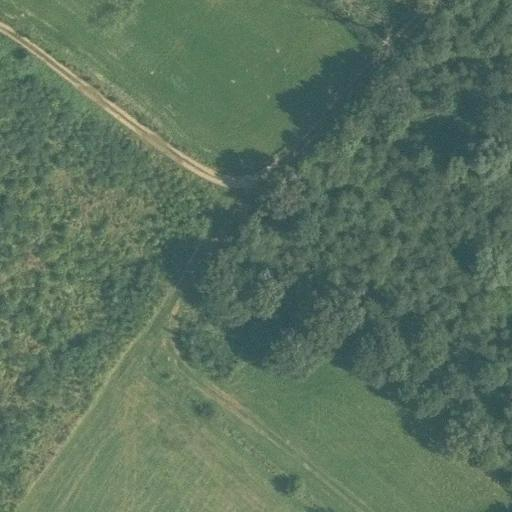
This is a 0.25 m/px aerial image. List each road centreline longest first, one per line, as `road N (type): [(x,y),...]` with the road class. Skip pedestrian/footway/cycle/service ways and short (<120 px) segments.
road 1 (track): [(435,0),(296,148),(263,175),(232,179),(199,170),(0,29)]
road 2 (track): [(263,175),(143,353)]
